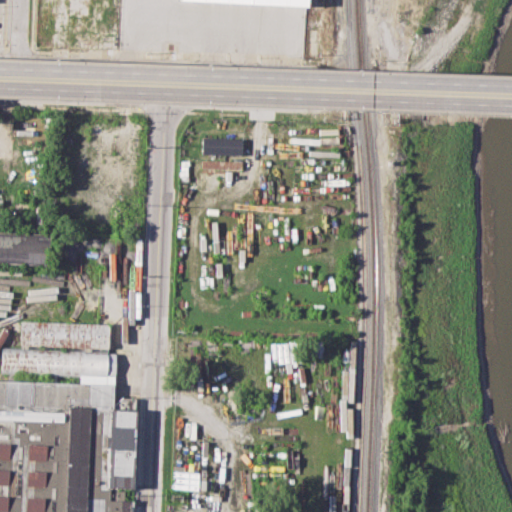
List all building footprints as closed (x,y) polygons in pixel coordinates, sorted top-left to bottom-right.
[(201,136),(245,137),(244,154),(201,152),(201,136)] [(201,159),(243,161),(242,178),(201,177),(201,159)] [(0,231),(49,234),(48,266),(0,263),(0,231)] [(21,320),(114,323),(113,348),(20,345),(21,320)] [(3,348),(117,352),(116,381),(114,384),(78,382),(79,374),(2,371),(3,348)] [(131,511),(132,500),(124,500),(125,487),(133,487),(136,409),(113,408),(114,384),(78,382),(0,378),(0,511),(131,511)]
